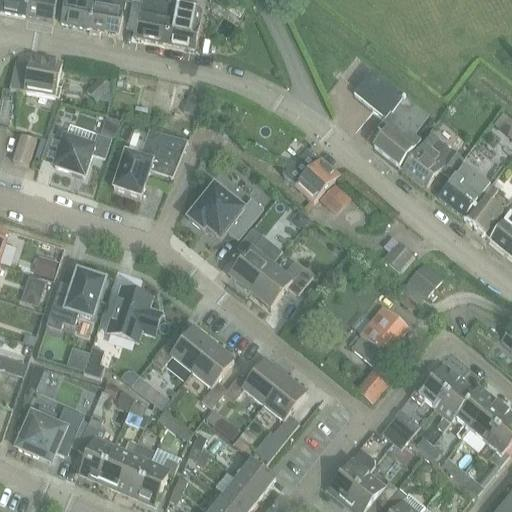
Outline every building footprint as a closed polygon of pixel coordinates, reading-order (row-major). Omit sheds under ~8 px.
[(28,0),(0,0),(0,14),(24,20),(28,0)] [(28,0),(24,20),(54,25),(58,0),(28,0)] [(66,0),(62,27),(90,33),(94,11),(95,0),(66,0)] [(103,0),(103,1),(101,12),(94,11),(90,33),(118,38),(125,5),(113,3),(113,0),(103,0)] [(138,42),(166,48),(175,0),(166,0),(165,8),(145,4),(138,42)] [(202,15),(186,12),(188,2),(186,2),(186,0),(175,0),(166,48),(194,53),(202,15)] [(10,93),(26,96),(55,102),(63,67),(32,61),(31,67),(16,64),(10,93)] [(400,171),(413,155),(421,144),(415,139),(429,121),(372,77),(367,84),(354,99),(386,125),(379,134),(384,138),(374,150),(400,171)] [(102,80),(86,94),(96,105),(112,90),(102,80)] [(191,95),(184,114),(197,119),(204,100),(191,95)] [(511,124),(503,117),(494,129),(511,144),(511,124)] [(108,120),(102,137),(115,142),(121,125),(108,120)] [(126,156),(114,192),(142,201),(151,174),(173,182),(190,142),(155,133),(145,163),(126,156)] [(451,178),(464,162),(453,153),(452,155),(438,144),(439,143),(432,137),(403,173),(426,191),(443,171),(451,178)] [(55,171),(85,181),(92,158),(105,163),(111,144),(98,139),(94,151),(65,141),(55,171)] [(37,145),(22,140),(13,165),(28,170),(37,145)] [(42,142),(36,160),(42,163),(47,148),(48,144),(42,142)] [(314,207),(339,179),(322,163),(321,165),(309,154),(285,181),(314,207)] [(439,202),(464,222),(490,190),(498,181),(483,169),(476,178),(465,169),(439,202)] [(188,223),(204,235),(207,232),(221,244),(227,236),(238,245),(264,213),(251,203),(244,212),(215,189),(188,223)] [(485,238),(497,223),(510,206),(490,190),(464,222),(485,238)] [(503,227),(490,243),(511,260),(511,215),(510,217),(503,227)] [(230,281),(251,297),(273,269),(253,253),(263,241),(253,232),(250,236),(237,252),(247,260),(230,281)] [(399,275),(401,273),(414,258),(399,246),(385,263),(399,275)] [(46,263),(41,279),(53,283),(59,267),(46,263)] [(288,292),(298,300),(310,284),(313,281),(295,266),(285,279),(273,269),(251,297),(271,313),(288,292)] [(443,282),(424,266),(416,276),(435,292),(443,282)] [(105,284),(95,281),(97,277),(80,272),(71,300),(57,296),(46,330),(61,335),(63,327),(74,331),(78,318),(93,322),(105,284)] [(435,292),(416,276),(408,285),(427,302),(435,292)] [(30,282),(26,294),(42,299),(46,288),(30,282)] [(123,293),(108,338),(138,347),(141,336),(155,340),(162,318),(149,314),(152,303),(123,293)] [(376,372),(357,395),(373,407),(393,383),(378,370),(409,332),(383,311),(360,340),(362,341),(352,353),(376,372)] [(511,332),(501,344),(511,352),(511,332)] [(167,346),(152,365),(162,374),(171,362),(191,378),(214,349),(194,333),(177,354),(167,346)] [(0,337),(0,352),(14,354),(16,340),(0,337)] [(26,337),(23,346),(33,349),(36,341),(26,337)] [(212,414),(224,399),(227,394),(218,386),(234,366),(214,349),(191,378),(211,394),(202,406),(212,414)] [(92,351),(84,378),(101,383),(105,371),(100,369),(105,355),(92,351)] [(18,365),(14,378),(23,381),(27,368),(18,365)] [(227,394),(224,399),(234,407),(244,394),(264,410),(286,383),(266,366),(249,387),(239,379),(227,394)] [(434,381),(430,377),(411,400),(422,409),(425,405),(435,413),(460,383),(444,369),(434,381)] [(43,379),(41,389),(66,396),(69,386),(43,379)] [(140,381),(132,392),(143,400),(151,389),(140,381)] [(306,399),(286,383),(264,410),(284,426),(274,439),(271,436),(255,456),(269,466),(300,428),(290,419),(306,399)] [(443,436),(451,426),(455,422),(476,396),(476,395),(460,383),(435,413),(445,421),(437,431),(443,436)] [(462,444),(470,434),(496,404),(479,391),(476,395),(476,396),(455,422),(464,430),(456,439),(462,444)] [(470,434),(486,448),(511,417),(496,404),(470,434)] [(149,412),(142,409),(134,405),(129,416),(137,420),(144,423),(149,412)] [(33,413),(16,454),(55,471),(61,457),(69,460),(87,419),(67,410),(61,425),(33,413)] [(215,414),(206,425),(215,431),(223,421),(215,414)] [(395,420),(396,421),(389,429),(409,445),(420,431),(400,414),(395,420)] [(166,432),(172,424),(163,417),(157,424),(166,432)] [(490,464),(500,473),(510,460),(506,457),(511,449),(511,417),(486,448),(496,456),(490,464)] [(98,486),(114,449),(102,444),(106,435),(100,432),(103,424),(92,419),(77,454),(87,458),(79,477),(98,486)] [(172,443),(176,439),(188,445),(191,439),(172,424),(166,432),(167,432),(164,437),(159,445),(164,448),(168,440),(172,443)] [(382,438),(398,451),(402,454),(409,445),(389,429),(382,438)] [(194,451),(202,454),(207,443),(199,439),(194,451)] [(418,449),(427,457),(433,449),(424,442),(418,449)] [(117,494),(133,458),(137,448),(130,445),(126,455),(114,449),(98,486),(117,494)] [(441,457),(433,449),(427,457),(436,464),(441,457)] [(202,454),(194,451),(188,462),(197,466),(204,471),(210,463),(201,456),(202,454)] [(365,456),(360,457),(328,495),(345,509),(369,478),(370,478),(376,470),(375,464),(365,456)] [(136,502),(151,466),(133,458),(117,494),(136,502)] [(442,469),(449,475),(458,483),(464,476),(455,468),(448,462),(442,469)] [(151,466),(136,502),(155,511),(169,479),(173,480),(179,468),(167,463),(164,471),(151,466)] [(424,463),(417,472),(421,476),(428,475),(432,470),(424,463)] [(252,464),(238,483),(261,502),(276,483),(252,464)] [(458,483),(478,499),(484,492),(464,476),(458,483)] [(368,511),(374,505),(382,511),(399,492),(389,485),(385,490),(370,478),(369,478),(345,509),(348,511),(368,511)] [(175,494),(182,497),(187,486),(180,483),(175,494)] [(224,501),(237,511),(252,511),(261,502),(238,483),(224,501)] [(422,511),(399,492),(382,511),(422,511)] [(182,497),(175,494),(170,505),(177,508),(182,497)] [(237,511),(224,501),(214,511),(237,511)]
